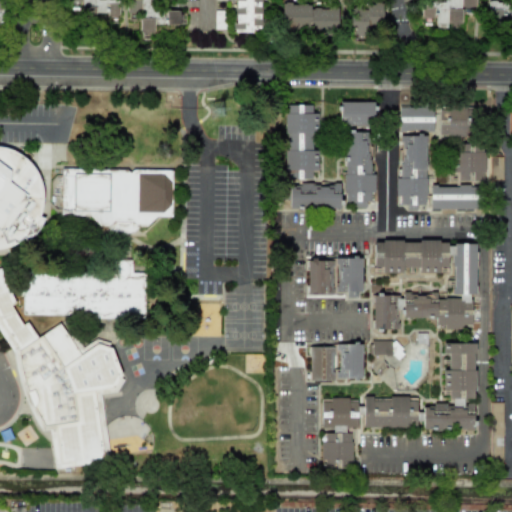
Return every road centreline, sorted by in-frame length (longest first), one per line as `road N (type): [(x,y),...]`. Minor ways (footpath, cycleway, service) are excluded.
road 1 (residential): [(383,456),(480,457),(481,237),(287,233),(284,325),(298,393),(296,465)]
road 2 (tertiary): [(0,65),(511,72)]
road 3 (residential): [(500,72),(509,171),(507,471)]
road 4 (residential): [(384,235),(384,70)]
